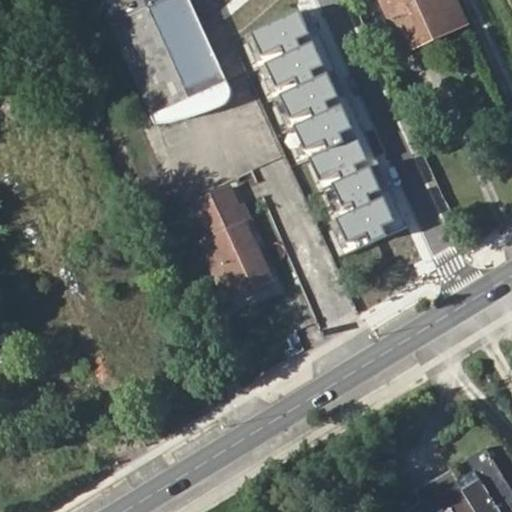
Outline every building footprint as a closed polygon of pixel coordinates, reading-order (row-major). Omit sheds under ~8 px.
[(210,106),(214,108),(215,108),(216,107),(224,101),(227,98),(229,92),(228,87),(188,0),(95,0),(155,126),(166,124),(186,118),(181,107),(199,98),(200,100),(202,101),(204,103),(207,104),(210,106)] [(459,10),(454,0),(379,0),(397,39),(459,10)] [(403,52),(465,23),(459,10),(397,39),(403,52)] [(301,12),(255,32),(264,54),(284,45),(288,54),(301,48),(298,39),(310,34),(301,12)] [(315,43),(269,63),(278,85),(297,76),(301,85),(315,79),(311,70),(324,65),(315,43)] [(329,75),(283,95),(293,116),(312,108),(316,116),(330,111),(326,102),(339,96),(329,75)] [(203,113),(214,108),(210,106),(207,104),(204,103),(202,101),(200,100),(199,98),(181,107),(186,118),(194,116),(203,113)] [(343,106),(297,126),(307,147),(326,138),(330,147),(344,141),(340,132),(353,127),(343,106)] [(52,119),(6,146),(55,229),(101,202),(52,119)] [(358,140),(312,160),(322,181),(341,173),(345,181),(359,175),(355,167),(368,161),(358,140)] [(373,171),(336,187),(345,207),(356,203),(360,211),(373,205),(369,197),(382,191),(373,171)] [(242,222),(235,207),(226,187),(191,203),(208,238),(205,239),(209,249),(202,253),(224,301),(264,282),(237,224),(242,222)] [(386,202),(340,222),(350,243),(369,234),(373,243),(386,237),(383,228),(396,223),(386,202)] [(244,203),(235,207),(242,222),(237,224),(264,282),(272,278),(246,221),(250,219),(244,203)] [(0,479),(24,468),(10,440),(0,444),(0,479)] [(476,473),(460,483),(464,489),(454,494),(461,505),(449,511),(433,511),(428,502),(411,511),(511,511),(511,487),(489,450),(469,462),(476,473)] [(428,502),(460,483),(453,472),(422,492),(428,502)] [(464,489),(460,483),(428,502),(433,511),(449,511),(461,505),(454,494),(464,489)]
